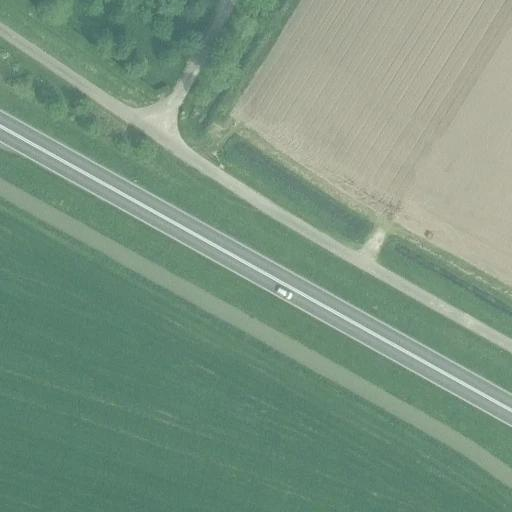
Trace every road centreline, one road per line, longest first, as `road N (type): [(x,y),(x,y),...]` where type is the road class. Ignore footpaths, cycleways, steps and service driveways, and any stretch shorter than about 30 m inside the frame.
road 1 (unclassified): [(511,346),(392,280),(0,29)]
road 2 (trunk): [(511,413),(0,127)]
